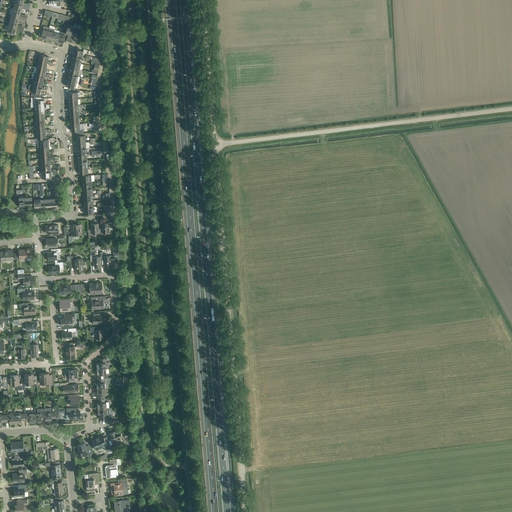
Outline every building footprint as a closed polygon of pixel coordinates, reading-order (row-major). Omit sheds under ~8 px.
[(61,8),(59,0),(49,0),(49,3),(51,3),(51,6),(61,8)] [(20,14),(21,11),(13,9),(10,8),(9,13),(22,17),(22,15),(20,14)] [(21,19),(22,17),(9,13),(7,19),(10,20),(18,22),(19,18),(21,19)] [(17,25),(18,22),(10,20),(9,25),(19,28),(19,26),(17,25)] [(18,29),(19,28),(9,25),(7,34),(13,35),(14,32),(15,33),(16,29),(18,29)] [(46,41),(49,30),(48,30),(49,27),(44,26),(43,29),(40,28),(38,36),(45,38),(44,40),(46,41)] [(80,34),(82,29),(73,27),(70,37),(72,37),(73,35),(77,36),(77,33),(80,34)] [(52,40),(54,32),(49,30),(46,41),(48,41),(48,39),(52,40)] [(65,35),(65,33),(66,32),(60,31),(60,33),(57,43),(59,44),(59,42),(63,43),(65,35)] [(78,49),(77,50),(75,49),(73,55),(82,57),(83,51),(78,50),(78,49)] [(40,55),(39,61),(47,63),(49,57),(40,55)] [(80,63),(82,57),(73,55),(72,61),(80,63)] [(46,69),(47,63),(39,61),(37,67),(46,69)] [(79,69),(80,63),(72,61),(70,68),(79,69)] [(45,75),(46,69),(37,67),(36,73),(45,75)] [(78,76),(79,69),(70,68),(69,74),(78,76)] [(43,81),(45,75),(36,73),(35,79),(43,81)] [(76,82),(78,76),(69,74),(68,80),(76,82)] [(42,88),(43,81),(35,79),(33,85),(33,86),(42,88)] [(75,88),(76,82),(68,80),(66,86),(75,88)] [(41,93),(42,88),(33,86),(33,85),(29,85),(29,87),(29,88),(29,89),(30,91),(31,91),(32,92),(31,95),(31,96),(35,96),(35,97),(34,97),(41,97),(42,94),(41,93)] [(41,97),(34,97),(31,97),(31,102),(35,102),(35,107),(44,106),(44,100),(41,100),(41,97)] [(80,129),(80,124),(71,124),(71,131),(75,130),(75,134),(85,133),(84,133),(84,129),(80,129)] [(86,138),(85,133),(75,134),(75,135),(77,135),(77,142),(86,142),(86,138)] [(60,207),(59,201),(61,201),(61,198),(53,198),(54,207),(60,207)] [(109,232),(109,222),(102,223),(102,229),(99,230),(99,233),(99,238),(105,237),(105,233),(109,232)] [(88,230),(89,235),(89,236),(95,236),(95,234),(99,233),(99,230),(98,223),(91,223),(92,230),(88,230)] [(71,225),(71,230),(71,235),(81,234),(81,229),(81,224),(79,224),(78,224),(71,225)] [(53,232),(53,235),(59,235),(59,230),(55,230),(55,225),(45,226),(46,233),(53,232)] [(57,238),(51,238),(46,239),(47,247),(52,246),(57,246),(57,238)] [(16,253),(16,258),(16,260),(20,259),(20,258),(26,258),(31,257),(31,254),(32,254),(32,252),(31,252),(31,248),(26,248),(26,249),(19,250),(19,253),(16,253)] [(60,248),(56,249),(51,249),(53,249),(53,252),(47,252),(48,260),(57,259),(57,252),(60,252),(60,248)] [(1,254),(1,259),(1,260),(13,259),(13,255),(12,250),(8,250),(8,251),(1,252),(1,253),(0,253),(0,254),(1,254)] [(107,254),(102,254),(100,254),(100,256),(101,256),(101,260),(104,259),(105,266),(112,266),(112,265),(115,265),(114,261),(119,261),(119,262),(120,262),(119,252),(119,256),(111,256),(111,255),(107,256),(107,254)] [(101,266),(101,260),(101,256),(100,256),(96,257),(96,254),(90,255),(90,260),(94,260),(94,267),(101,266)] [(83,270),(83,265),(82,259),(77,259),(77,255),(70,256),(70,261),(70,264),(74,264),(75,270),(83,270)] [(60,272),(59,268),(63,268),(63,262),(60,262),(55,262),(55,265),(48,266),(49,273),(60,272)] [(21,273),(19,273),(17,274),(18,279),(23,279),(23,285),(27,284),(32,284),(32,286),(33,286),(32,284),(33,284),(33,276),(24,277),(24,273),(21,273)] [(89,283),(90,283),(90,287),(90,294),(102,293),(101,282),(89,283)] [(80,293),(79,284),(76,284),(76,285),(64,286),(64,285),(59,285),(59,294),(71,293),(71,290),(76,289),(76,293),(80,293)] [(25,288),(20,288),(17,289),(18,296),(23,295),(23,300),(29,300),(34,299),(34,290),(25,291),(25,288)] [(105,296),(100,296),(94,297),(91,297),(91,301),(92,309),(98,308),(103,308),(103,300),(106,300),(105,296)] [(71,299),(68,299),(63,300),(63,302),(60,303),(60,311),(62,311),(65,310),(70,310),(70,304),(72,303),(71,299)] [(27,303),(22,303),(19,303),(20,307),(24,307),(24,315),(30,314),(35,314),(35,305),(27,306),(27,303)] [(99,311),(94,312),(93,312),(93,316),(93,324),(99,323),(104,323),(104,315),(97,316),(97,315),(99,314),(99,311)] [(74,314),(69,314),(64,315),(66,315),(67,318),(61,318),(61,326),(66,325),(72,325),(72,320),(75,320),(74,314)] [(9,323),(8,316),(0,316),(0,326),(3,326),(2,323),(9,323)] [(29,318),(24,318),(18,319),(19,325),(26,325),(26,330),(36,329),(36,326),(38,326),(38,321),(29,321),(28,318),(29,318)] [(96,331),(96,339),(99,338),(99,339),(103,339),(103,334),(104,334),(104,329),(102,329),(102,326),(90,327),(90,332),(96,331)] [(76,333),(76,332),(76,328),(73,328),(68,328),(68,332),(62,332),(62,339),(67,339),(75,339),(75,334),(76,333)] [(38,344),(33,344),(31,344),(30,341),(27,341),(28,344),(28,349),(31,349),(31,356),(33,356),(33,357),(34,357),(34,356),(38,356),(38,344)] [(26,357),(25,345),(14,346),(14,351),(17,351),(18,357),(26,357)] [(65,347),(65,351),(66,351),(67,359),(75,358),(74,346),(65,347)] [(110,358),(110,355),(110,353),(102,354),(103,358),(99,358),(100,362),(94,362),(95,366),(97,366),(97,368),(106,368),(109,368),(108,361),(106,362),(106,358),(110,358)] [(106,374),(106,368),(97,368),(97,371),(95,371),(95,375),(97,375),(97,378),(104,378),(104,374),(106,374)] [(69,370),(68,370),(67,371),(66,371),(66,372),(65,372),(65,373),(65,374),(65,375),(65,376),(66,377),(67,378),(68,378),(69,378),(69,382),(76,382),(76,381),(76,379),(78,378),(77,369),(69,370)] [(25,374),(25,379),(25,384),(31,384),(31,387),(37,386),(37,380),(37,375),(33,376),(33,374),(31,374),(31,373),(30,373),(30,374),(25,374)] [(40,373),(40,378),(40,383),(45,383),(45,385),(52,384),(52,374),(49,375),(48,373),(40,373)] [(10,375),(11,380),(11,385),(16,385),(17,390),(23,390),(22,388),(22,383),(18,383),(18,375),(10,375)] [(112,377),(104,378),(97,378),(98,382),(94,383),(94,386),(96,386),(96,389),(105,388),(109,388),(109,384),(112,382),(112,377)] [(66,382),(61,383),(60,383),(60,388),(62,388),(63,393),(79,392),(78,384),(66,385),(66,382)] [(105,394),(105,388),(96,389),(96,391),(94,391),(94,395),(98,395),(98,399),(105,398),(104,394),(105,394)] [(75,395),(70,395),(68,395),(68,401),(71,401),(71,405),(74,405),(79,405),(79,397),(76,398),(75,395)] [(105,402),(105,398),(98,399),(98,402),(95,402),(95,406),(97,406),(98,409),(106,408),(109,408),(109,402),(105,402)] [(45,419),(45,412),(44,412),(43,408),(37,409),(38,412),(35,412),(36,420),(38,420),(38,422),(42,422),(42,419),(45,419)] [(56,418),(55,409),(52,409),(53,412),(51,412),(51,411),(51,408),(44,408),(45,412),(45,419),(45,420),(48,420),(48,422),(52,421),(52,418),(56,418)] [(66,408),(67,414),(66,414),(66,419),(72,418),(72,419),(77,419),(77,418),(80,418),(80,411),(76,411),(76,408),(66,408)] [(112,408),(109,408),(106,408),(98,409),(98,411),(96,411),(96,415),(101,414),(101,418),(113,418),(112,408)] [(36,420),(35,412),(29,412),(29,413),(25,413),(25,420),(29,420),(30,423),(33,423),(33,421),(36,420)] [(15,422),(15,413),(9,414),(9,415),(5,415),(5,422),(9,421),(10,424),(13,424),(13,422),(15,422)] [(25,420),(25,413),(21,414),(21,413),(15,413),(15,422),(18,422),(18,424),(22,424),(22,420),(25,420)] [(108,433),(110,438),(113,445),(120,442),(124,440),(123,437),(120,430),(116,432),(115,430),(108,433)] [(91,439),(93,444),(96,449),(105,445),(107,449),(111,447),(109,441),(107,437),(104,438),(102,434),(98,436),(99,437),(92,440),(92,439),(91,439)] [(11,451),(14,451),(17,451),(18,454),(14,455),(26,454),(27,454),(26,450),(23,450),(23,446),(24,446),(23,445),(23,441),(11,442),(11,451)] [(36,443),(36,448),(36,450),(47,449),(49,461),(55,461),(55,459),(59,458),(58,451),(58,447),(54,448),(53,444),(49,445),(49,441),(45,442),(36,443)] [(79,456),(84,454),(86,453),(87,457),(93,454),(93,452),(91,448),(88,449),(85,442),(77,446),(79,451),(77,451),(79,456)] [(27,462),(26,454),(14,455),(15,458),(13,458),(13,466),(18,466),(24,466),(24,463),(27,462)] [(113,465),(112,465),(107,465),(106,466),(107,467),(107,469),(106,469),(106,478),(117,477),(118,475),(116,458),(109,459),(110,463),(113,463),(113,465)] [(52,462),(47,462),(45,463),(45,466),(51,466),(52,477),(61,476),(60,464),(53,465),(52,462)] [(27,473),(27,472),(36,471),(36,469),(24,469),(19,470),(19,473),(13,474),(13,482),(18,482),(24,481),(23,473),(27,473)] [(94,484),(99,484),(98,472),(93,473),(89,473),(90,480),(86,480),(87,492),(95,491),(94,484)] [(58,479),(53,480),(50,480),(48,481),(48,484),(50,483),(50,484),(54,483),(55,495),(58,494),(63,494),(62,482),(58,482),(58,479)] [(126,479),(121,479),(121,482),(112,483),(113,491),(114,491),(115,495),(120,494),(123,494),(128,493),(127,487),(126,479)] [(26,484),(23,484),(18,485),(20,485),(20,489),(14,489),(14,497),(25,496),(24,491),(27,491),(26,484)] [(61,497),(56,498),(50,498),(51,502),(54,502),(55,511),(62,511),(65,511),(64,500),(62,500),(61,497)] [(27,499),(22,499),(17,500),(17,505),(15,505),(15,511),(20,511),(24,511),(24,505),(27,504),(27,499)] [(129,499),(119,500),(114,501),(115,506),(114,507),(115,507),(116,509),(115,509),(115,511),(123,511),(123,507),(130,506),(129,499)]
